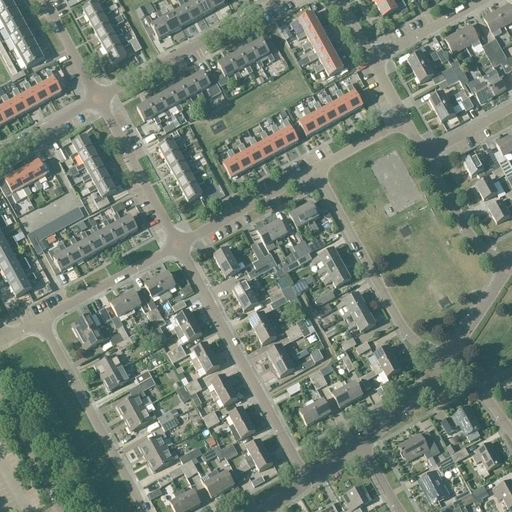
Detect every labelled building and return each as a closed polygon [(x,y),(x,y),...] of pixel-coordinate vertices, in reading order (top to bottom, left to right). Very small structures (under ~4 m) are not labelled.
[(73,0),(67,4),(70,9),(85,0),(73,0)] [(95,0),(94,1),(96,3),(95,3),(96,5),(83,12),(89,23),(103,15),(102,14),(98,7),(105,3),(103,0),(95,0)] [(182,1),(180,2),(178,0),(173,0),(175,4),(177,3),(178,3),(182,11),(184,10),(192,24),(202,18),(194,4),(193,5),(186,8),(182,1)] [(201,0),(197,2),(195,0),(190,0),(193,5),(194,4),(202,18),(213,12),(206,0),(201,0)] [(206,0),(213,12),(224,6),(221,0),(206,0)] [(372,0),(377,9),(391,1),(392,2),(394,0),(372,0)] [(0,19),(16,11),(11,1),(0,6),(0,19)] [(396,8),(392,2),(391,1),(377,9),(383,20),(397,12),(397,13),(400,12),(402,16),(408,12),(406,8),(406,9),(403,4),(396,8)] [(155,13),(150,5),(136,13),(140,21),(155,13)] [(496,13),(504,28),(511,24),(511,12),(509,6),(496,13)] [(103,15),(89,23),(95,34),(109,26),(108,25),(104,18),(118,11),(115,7),(102,14),(103,15)] [(184,10),(182,11),(175,14),(171,7),(167,9),(171,17),(173,16),(181,30),(192,24),(184,10)] [(22,21),(16,11),(0,19),(0,22),(4,31),(22,21)] [(173,16),(171,17),(164,20),(160,13),(158,14),(156,15),(160,23),(162,22),(170,36),(181,30),(173,16)] [(502,36),(499,31),(504,28),(496,13),(484,20),(494,40),(502,36)] [(319,27),(313,16),(299,23),(299,22),(290,27),(293,31),(300,27),(304,34),(304,35),(319,27)] [(121,18),(108,25),(109,26),(95,34),(101,45),(115,37),(114,36),(110,29),(113,27),(114,29),(124,23),(121,18)] [(162,22),(160,23),(153,26),(149,19),(145,21),(150,29),(151,28),(158,42),(170,36),(162,22)] [(27,31),(22,21),(4,31),(10,41),(27,31)] [(304,35),(304,34),(296,38),(299,42),(306,38),(310,45),(311,46),(325,38),(319,27),(304,35)] [(286,28),(279,32),(286,44),(293,40),(286,28)] [(480,46),(478,43),(470,28),(458,34),(466,49),(471,46),(473,50),(480,46)] [(27,31),(10,41),(15,51),(33,41),(27,31)] [(121,32),(114,36),(115,37),(101,45),(107,55),(120,48),(120,47),(116,40),(123,36),(121,32)] [(466,49),(458,34),(445,41),(453,56),(466,49)] [(311,46),(310,45),(302,49),(305,53),(312,49),(316,56),(317,57),(331,49),(325,38),(311,46)] [(33,41),(15,51),(21,61),(38,51),(33,41)] [(127,43),(120,47),(120,48),(107,55),(113,67),(127,59),(122,51),(129,47),(134,56),(140,52),(133,41),(128,44),(127,43)] [(258,62),(260,61),(266,57),(270,65),(275,62),(270,55),(269,55),(262,42),(251,48),(258,62)] [(494,56),(501,52),(496,42),(489,46),(494,56)] [(494,56),(489,46),(482,50),(487,60),(494,56)] [(251,48),(240,54),(247,68),(249,67),(256,63),(260,71),(264,68),(260,61),(258,62),(251,48)] [(317,57),(316,56),(308,60),(311,64),(319,60),(322,67),(323,68),(337,60),(331,49),(317,57)] [(38,51),(21,61),(26,71),(44,61),(38,51)] [(427,59),(428,61),(425,63),(422,56),(407,64),(414,75),(434,64),(440,61),(442,66),(448,63),(442,52),(437,55),(437,54),(427,59)] [(507,63),(501,52),(494,56),(500,67),(507,63)] [(247,68),(240,54),(229,60),(237,74),(238,73),(245,69),(247,74),(240,77),(242,80),(253,74),(249,67),(247,68)] [(7,56),(2,58),(8,68),(12,66),(7,56)] [(494,56),(487,60),(493,71),(500,67),(494,56)] [(240,77),(238,73),(237,74),(229,60),(218,66),(221,72),(213,76),(221,89),(230,84),(227,79),(234,75),(238,83),(242,80),(240,77)] [(323,68),(322,67),(314,71),(317,75),(325,71),(329,79),(343,71),(337,60),(323,68)] [(456,77),(463,74),(457,63),(450,67),(452,70),(456,77)] [(414,75),(420,86),(434,78),(429,70),(432,68),(433,70),(437,68),(434,64),(414,75)] [(8,68),(15,82),(25,77),(23,72),(17,75),(16,72),(12,66),(8,68)] [(456,77),(452,70),(441,75),(445,83),(456,77)] [(50,83),(44,87),(43,87),(50,101),(61,95),(54,82),(55,81),(50,73),(46,75),(50,83)] [(495,73),(482,80),(483,80),(485,84),(493,99),(506,92),(497,77),(495,74),(495,73)] [(210,88),(206,80),(203,74),(192,80),(199,94),(201,94),(208,90),(211,97),(216,95),(211,87),(210,88)] [(469,84),(463,74),(456,77),(459,83),(462,88),(467,85),(469,84)] [(216,95),(211,97),(213,100),(221,95),(211,77),(206,80),(210,88),(211,87),(216,95)] [(456,77),(445,83),(449,89),(459,83),(456,77)] [(39,89),(32,93),(39,107),(50,101),(43,87),(44,87),(39,79),(35,81),(39,89)] [(257,82),(260,88),(265,84),(262,79),(257,82)] [(199,94),(192,80),(181,86),(189,100),(190,100),(197,96),(201,103),(205,101),(201,94),(199,94)] [(469,86),(467,87),(473,97),(475,96),(480,106),(493,99),(485,84),(480,87),(478,83),(477,82),(474,83),(469,86)] [(28,95),(21,99),(28,113),(39,107),(32,93),(28,85),(24,87),(28,95)] [(189,100),(181,86),(170,92),(178,106),(179,106),(186,102),(190,109),(194,107),(190,100),(189,100)] [(351,96),(345,100),(344,100),(351,115),(363,109),(355,95),(356,94),(352,86),(347,89),(351,96)] [(6,97),(5,97),(0,89),(0,88),(0,99),(1,99),(6,107),(0,110),(0,114),(6,126),(17,119),(9,105),(10,105),(6,97)] [(17,101),(10,105),(9,105),(17,119),(28,113),(21,99),(17,91),(13,93),(17,101)] [(170,92),(159,98),(167,112),(168,111),(175,108),(179,115),(183,113),(179,106),(178,106),(170,92)] [(340,102),(334,106),(333,107),(340,121),(351,115),(344,100),(345,100),(341,92),(336,95),(340,102)] [(464,92),(458,95),(461,100),(463,104),(461,105),(465,113),(466,115),(474,110),(470,103),(468,100),(464,92)] [(443,95),(429,103),(435,114),(456,103),(461,100),(458,95),(453,98),(447,102),(443,95)] [(167,112),(159,98),(148,104),(156,118),(157,117),(164,114),(168,121),(172,119),(168,111),(167,112)] [(329,108),(323,112),(322,113),(329,127),(340,121),(333,107),(334,106),(330,98),(325,101),(329,108)] [(456,103),(435,114),(441,126),(456,118),(465,113),(461,105),(463,104),(461,100),(456,103)] [(156,118),(148,104),(137,111),(145,124),(153,120),(157,127),(161,125),(157,117),(156,118)] [(318,115),(312,118),(311,119),(318,133),(329,127),(322,113),(323,112),(319,104),(314,107),(318,115)] [(311,119),(312,118),(307,110),(303,113),(307,121),(299,125),(307,140),(318,133),(311,119)] [(182,127),(177,117),(171,119),(176,130),(182,127)] [(287,132),(280,136),(279,136),(287,150),(298,144),(291,131),(292,130),(287,122),(283,124),(287,132)] [(276,138),(269,142),(268,142),(276,156),(287,150),(279,136),(280,136),(276,128),(271,130),(276,138)] [(174,139),(171,141),(169,137),(158,143),(161,148),(158,150),(164,159),(177,152),(174,145),(181,141),(179,137),(178,137),(176,134),(172,136),(174,139)] [(265,144),(258,148),(257,148),(265,163),(276,156),(268,142),(269,142),(265,134),(260,136),(265,144)] [(79,157),(93,150),(86,138),(72,146),(77,155),(70,159),(72,163),(80,159),(79,157)] [(247,154),(246,154),(254,169),(265,163),(257,148),(258,148),(254,140),(249,142),(254,150),(247,154)] [(496,147),(500,154),(494,157),(496,159),(504,176),(507,181),(511,178),(511,170),(508,164),(506,163),(504,159),(510,155),(511,159),(511,144),(510,140),(496,147)] [(243,156),(236,160),(235,160),(243,175),(254,169),(246,154),(247,154),(243,146),(238,148),(243,156)] [(177,152),(164,159),(170,170),(183,162),(180,156),(187,152),(185,148),(177,152)] [(79,157),(80,159),(83,166),(76,170),(78,172),(78,174),(85,170),(85,168),(98,161),(93,150),(79,157)] [(485,153),(490,162),(493,168),(483,173),(478,164),(483,162),(480,156),(475,159),(463,165),(471,180),(476,177),(479,180),(485,177),(486,177),(501,169),(490,150),(485,153)] [(69,160),(64,151),(57,155),(62,164),(69,160)] [(235,160),(236,160),(232,152),(227,155),(231,162),(223,167),(231,181),(243,175),(235,160)] [(191,159),(183,162),(170,170),(176,181),(189,173),(186,167),(203,157),(201,155),(192,160),(191,159)] [(82,180),(84,184),(91,180),(91,179),(104,172),(98,161),(85,168),(85,170),(89,176),(82,180)] [(39,164),(27,170),(35,184),(34,185),(38,192),(43,190),(38,182),(47,178),(39,164)] [(197,169),(189,173),(176,181),(182,192),(195,184),(192,177),(199,173),(197,169)] [(27,170),(16,176),(24,190),(23,191),(27,199),(32,196),(27,188),(34,185),(35,184),(27,170)] [(78,172),(76,170),(70,173),(65,176),(66,179),(69,177),(78,172)] [(496,182),(505,177),(501,170),(492,175),(496,182)] [(91,179),(91,180),(95,187),(88,191),(90,195),(97,191),(97,190),(110,182),(104,172),(91,179)] [(16,176),(5,182),(6,184),(0,186),(0,189),(6,199),(12,196),(18,208),(22,206),(20,203),(21,202),(16,194),(23,191),(24,190),(16,176)] [(195,184),(182,192),(188,204),(202,197),(198,188),(205,184),(203,180),(195,184)] [(484,203),(497,196),(489,181),(476,189),(484,203)] [(97,190),(97,191),(101,198),(94,202),(99,212),(110,206),(106,199),(116,193),(110,182),(97,190)] [(60,188),(53,192),(56,197),(63,193),(60,188)] [(130,219),(122,223),(117,214),(125,210),(122,204),(112,210),(116,217),(114,218),(118,226),(119,225),(126,239),(138,232),(130,219)] [(497,226),(510,219),(502,205),(489,212),(497,226)] [(31,206),(24,209),(27,214),(34,211),(31,206)] [(314,223),(319,220),(311,206),(300,212),(313,235),(319,232),(314,223)] [(79,209),(74,212),(79,222),(84,219),(79,209)] [(74,212),(68,215),(74,224),(79,222),(74,212)] [(313,235),(300,212),(289,217),(297,232),(304,228),(307,233),(310,231),(313,236),(313,235)] [(11,225),(19,219),(16,214),(7,220),(11,225)] [(68,215),(63,218),(69,227),(74,224),(68,215)] [(63,218),(58,220),(63,230),(69,227),(63,218)] [(58,220),(53,223),(58,233),(63,230),(58,220)] [(119,225),(118,226),(111,229),(107,222),(103,224),(107,232),(108,231),(116,245),(126,239),(119,225)] [(53,223),(48,226),(53,236),(58,233),(53,223)] [(141,223),(141,235),(150,235),(151,223),(141,223)] [(268,229),(279,248),(282,246),(280,241),(287,237),(279,223),(268,229)] [(82,233),(89,230),(86,224),(79,227),(82,233)] [(48,226),(43,229),(48,239),(53,236),(48,226)] [(108,231),(107,232),(100,235),(96,228),(92,230),(96,238),(97,237),(105,251),(116,245),(108,231)] [(43,229),(38,232),(43,241),(48,239),(43,229)] [(268,254),(279,248),(268,229),(257,235),(268,254)] [(38,232),(32,235),(38,244),(43,241),(38,232)] [(97,237),(96,238),(89,241),(85,234),(81,236),(85,243),(86,243),(94,257),(105,251),(97,237)] [(16,245),(25,240),(22,235),(14,239),(16,245)] [(32,235),(27,237),(33,247),(38,244),(32,235)] [(3,238),(0,239),(0,253),(16,245),(14,239),(8,242),(9,244),(7,246),(3,238)] [(86,243),(85,243),(78,247),(74,240),(70,242),(74,249),(75,249),(83,263),(94,257),(86,243)] [(49,249),(45,241),(39,245),(43,252),(49,249)] [(308,249),(311,255),(325,247),(322,241),(308,249)] [(305,243),(299,247),(305,258),(311,255),(308,249),(305,243)] [(43,254),(38,244),(33,247),(38,257),(43,254)] [(19,250),(16,245),(0,253),(0,267),(14,259),(10,252),(13,251),(14,253),(19,250)] [(259,263),(265,260),(257,245),(251,248),(259,263)] [(75,249),(74,249),(67,253),(63,246),(59,248),(63,255),(65,255),(72,269),(83,263),(75,249)] [(305,258),(299,247),(293,250),(299,262),(305,258)] [(220,270),(239,259),(237,256),(232,258),(228,251),(214,259),(220,270)] [(65,255),(63,255),(56,259),(52,252),(48,254),(52,262),(54,261),(61,275),(72,269),(65,255)] [(325,270),(340,262),(334,252),(312,264),(314,267),(321,264),(325,270)] [(271,271),(277,268),(270,256),(265,260),(268,265),(271,271)] [(289,267),(284,270),(282,271),(285,276),(300,268),(312,262),(309,256),(297,263),(289,267)] [(14,259),(0,267),(0,270),(5,279),(28,266),(25,260),(20,263),(21,265),(18,267),(14,259)] [(241,263),(239,259),(220,270),(225,281),(240,273),(236,265),(241,263)] [(265,260),(259,263),(253,266),(256,272),(268,265),(265,260)] [(325,270),(318,274),(320,277),(321,277),(325,283),(330,280),(345,272),(340,262),(325,270)] [(256,272),(248,276),(251,282),(232,293),(238,304),(257,293),(253,285),(257,282),(255,280),(271,271),(268,265),(256,272)] [(31,271),(28,266),(5,279),(10,289),(34,276),(26,280),(22,273),(24,272),(26,274),(31,271)] [(330,280),(325,283),(323,284),(325,287),(332,284),(336,291),(351,282),(345,272),(330,280)] [(168,275),(156,281),(166,298),(169,297),(167,294),(176,289),(168,275)] [(37,281),(34,276),(10,289),(16,300),(32,291),(28,284),(30,282),(31,284),(37,281)] [(310,279),(304,282),(307,287),(313,284),(310,279)] [(152,302),(159,298),(162,304),(167,301),(166,298),(156,281),(145,288),(149,296),(144,299),(152,313),(157,310),(152,302)] [(291,289),(296,298),(296,299),(301,296),(301,295),(308,291),(307,287),(304,282),(291,289)] [(49,294),(54,292),(51,286),(46,288),(49,294)] [(290,288),(281,293),(284,299),(294,294),(290,288)] [(257,293),(238,304),(244,314),(258,306),(254,299),(259,297),(257,293)] [(284,299),(281,293),(269,299),(272,305),(284,299)] [(134,294),(122,300),(132,317),(135,316),(133,312),(141,308),(134,294)] [(302,309),(294,294),(284,299),(287,304),(289,303),(295,314),(302,309)] [(318,310),(335,301),(331,294),(314,303),(318,310)] [(350,315),(365,307),(359,296),(337,309),(339,312),(341,311),(344,318),(349,315),(350,315)] [(284,299),(272,305),(273,306),(270,307),(273,313),(287,304),(284,299)] [(132,317),(122,300),(111,307),(118,320),(127,316),(128,319),(132,317)] [(175,315),(186,308),(183,303),(172,309),(175,315)] [(320,320),(332,313),(329,307),(317,313),(320,320)] [(349,315),(344,318),(343,319),(345,322),(351,318),(355,325),(370,317),(365,307),(350,315),(349,315)] [(105,326),(109,324),(112,322),(105,310),(99,313),(105,326)] [(152,313),(158,324),(163,321),(157,310),(152,313)] [(158,324),(152,313),(146,316),(152,327),(158,324)] [(176,336),(196,326),(189,314),(176,322),(179,328),(174,332),(176,336)] [(256,336),(274,326),(272,323),(268,325),(264,316),(249,324),(256,336)] [(355,325),(348,329),(350,332),(357,328),(361,335),(376,327),(370,317),(355,325)] [(79,340),(96,331),(90,318),(72,328),(79,340)] [(296,325),(298,328),(285,334),(288,340),(307,329),(303,321),(296,325)] [(155,333),(166,327),(163,322),(152,328),(155,333)] [(277,325),(274,326),(256,336),(263,348),(277,340),(272,331),(276,329),(278,328),(277,325)] [(196,326),(176,336),(179,341),(185,338),(188,345),(202,337),(196,326)] [(307,329),(288,340),(291,345),(303,338),(304,339),(311,336),(309,334),(312,332),(311,332),(314,331),(312,327),(307,329)] [(324,335),(327,340),(338,334),(335,328),(324,335)] [(123,343),(129,340),(123,329),(117,332),(123,343)] [(103,343),(96,331),(79,340),(86,353),(103,343)] [(113,349),(123,343),(119,336),(109,341),(113,349)] [(121,354),(133,347),(129,340),(117,347),(121,354)] [(345,353),(357,347),(353,340),(342,346),(345,353)] [(359,357),(370,351),(367,345),(356,351),(359,357)] [(194,369),(213,358),(207,346),(193,354),(197,361),(192,364),(194,369)] [(170,361),(181,355),(178,349),(167,356),(170,361)] [(274,368),(292,358),(290,355),(286,357),(281,349),(267,357),(274,368)] [(374,373),(396,361),(390,350),(389,351),(388,350),(374,358),(378,364),(371,368),(374,373)] [(315,366),(323,361),(319,353),(310,358),(315,366)] [(184,360),(181,355),(170,361),(173,366),(184,360)] [(102,382),(123,370),(116,357),(95,369),(102,382)] [(220,369),(213,358),(194,369),(197,373),(202,370),(206,377),(220,369)] [(294,362),(292,358),(274,368),(280,380),(293,374),(295,377),(303,373),(315,367),(312,361),(300,368),(294,371),(290,364),(294,362)] [(348,358),(342,361),(349,374),(355,371),(348,358)] [(374,373),(365,378),(360,381),(366,392),(371,389),(368,382),(383,374),(387,381),(401,373),(400,372),(402,371),(396,361),(374,373)] [(130,383),(123,370),(102,382),(109,394),(130,383)] [(320,373),(315,376),(322,389),(327,387),(320,373)] [(139,387),(152,380),(148,374),(135,381),(139,387)] [(322,389),(315,376),(309,379),(316,392),(322,389)] [(213,400),(231,390),(225,379),(211,386),(216,395),(211,397),(213,400)] [(152,380),(139,387),(143,394),(155,387),(152,380)] [(188,393),(199,387),(196,382),(185,388),(188,393)] [(351,405),(341,386),(340,384),(334,387),(338,394),(332,397),(340,411),(351,405)] [(290,398),(302,391),(299,385),(287,392),(290,398)] [(344,385),(341,386),(351,405),(363,398),(355,385),(347,389),(344,385)] [(199,387),(188,393),(191,398),(202,392),(199,387)] [(231,390),(213,400),(215,403),(219,401),(224,409),(237,402),(231,390)] [(148,406),(155,401),(151,394),(144,399),(148,406)] [(138,398),(133,401),(117,409),(124,422),(145,410),(138,398)] [(323,402),(315,407),(312,402),(309,404),(319,423),(331,416),(323,402)] [(305,406),(308,411),(300,415),(307,429),(319,423),(309,404),(305,406)] [(480,430),(472,417),(473,416),(469,409),(454,417),(455,418),(442,425),(448,437),(456,432),(454,430),(460,427),(470,445),(480,439),(477,432),(480,430)] [(145,410),(124,422),(131,434),(152,423),(151,421),(153,420),(151,416),(149,417),(145,410)] [(158,421),(161,428),(174,421),(180,418),(176,411),(170,414),(158,421)] [(234,427),(229,430),(223,433),(225,436),(231,433),(249,423),(243,411),(229,419),(234,427)] [(206,425),(217,419),(214,414),(203,420),(206,425)] [(220,424),(217,419),(206,425),(208,431),(220,424)] [(174,421),(161,428),(165,434),(178,427),(174,421)] [(249,423),(231,433),(232,436),(236,444),(241,441),(242,442),(255,434),(249,423)] [(428,433),(420,437),(398,448),(402,456),(400,457),(403,462),(405,461),(407,464),(424,455),(427,462),(428,462),(432,469),(437,467),(432,459),(440,455),(428,433)] [(160,438),(139,450),(146,462),(167,451),(167,450),(173,447),(169,440),(167,441),(164,436),(160,438)] [(206,442),(210,449),(216,446),(212,439),(206,442)] [(373,441),(364,446),(372,460),(381,456),(373,441)] [(247,466),(267,455),(260,444),(247,451),(250,458),(245,461),(247,466)] [(487,474),(502,466),(490,445),(476,453),(478,456),(472,459),(476,466),(481,463),(487,474)] [(224,458),(235,451),(232,446),(221,453),(224,458)] [(446,450),(450,457),(457,454),(453,446),(446,450)] [(224,458),(221,453),(219,448),(213,451),(219,463),(225,460),(224,458)] [(455,465),(469,458),(465,450),(451,458),(451,459),(455,465)] [(174,463),(167,451),(146,462),(153,475),(174,463)] [(235,451),(224,458),(225,460),(226,463),(238,457),(235,451)] [(192,463),(196,460),(192,454),(180,461),(183,467),(192,463)] [(267,455),(247,466),(250,471),(256,467),(259,474),(273,467),(267,455)] [(431,470),(434,475),(418,484),(423,493),(422,493),(430,507),(448,497),(439,481),(444,478),(442,474),(455,466),(455,465),(451,459),(437,467),(432,469),(431,470)] [(192,463),(187,466),(193,477),(198,474),(194,467),(192,463)] [(193,477),(187,466),(181,469),(184,476),(187,481),(193,477)] [(247,466),(239,471),(241,475),(250,471),(247,466)] [(181,469),(169,476),(172,483),(184,476),(181,469)] [(241,475),(239,471),(233,474),(239,485),(245,482),(241,475)] [(217,472),(212,475),(223,494),(234,488),(227,474),(220,478),(217,472)] [(416,481),(423,478),(421,473),(414,475),(416,481)] [(455,475),(457,481),(464,479),(462,473),(455,475)] [(212,475),(207,478),(200,481),(211,501),(223,494),(212,475)] [(172,483),(169,476),(157,482),(161,490),(173,483),(172,483)] [(251,484),(254,490),(259,487),(256,481),(251,484)] [(508,511),(511,509),(511,483),(511,482),(493,493),(498,503),(502,501),(508,511)] [(360,511),(359,510),(370,503),(362,488),(343,499),(350,511),(360,511)] [(484,488),(472,495),(478,506),(483,503),(482,501),(489,497),(484,488)] [(183,491),(178,494),(188,511),(190,511),(200,507),(193,493),(186,497),(183,491)] [(456,504),(470,496),(468,492),(454,500),(456,504)] [(188,511),(178,494),(174,496),(177,502),(170,506),(173,511),(188,511)] [(470,497),(470,496),(456,504),(443,511),(440,511),(466,511),(465,509),(473,504),(475,508),(478,507),(475,503),(471,496),(470,497)]
